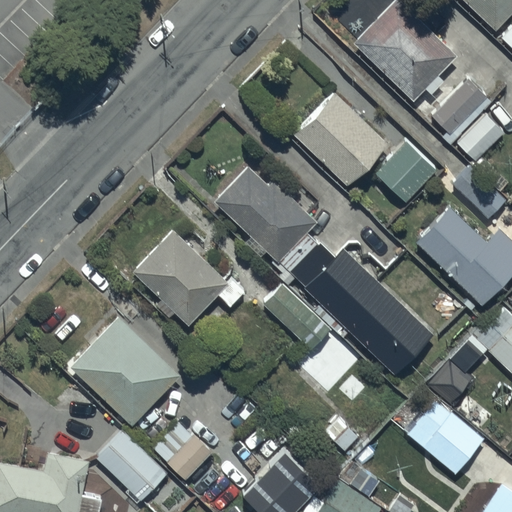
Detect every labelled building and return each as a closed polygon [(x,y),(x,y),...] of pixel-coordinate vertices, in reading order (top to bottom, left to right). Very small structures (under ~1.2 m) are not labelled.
[(454,56),(395,0),(353,45),(412,101),(454,56)] [(511,0),(462,0),(495,31),(511,12),(511,0)] [(511,26),(501,39),(511,49),(511,26)] [(486,96),(465,77),(428,117),(448,136),(486,96)] [(335,93),(293,136),(346,188),(388,145),(335,93)] [(501,133),(483,115),(456,143),(474,161),(501,133)] [(436,171),(403,141),(373,174),(406,204),(436,171)] [(471,162),(450,184),(486,221),(508,199),(471,162)] [(267,187),(247,167),(212,202),(275,263),(315,222),(273,181),(267,187)] [(487,241),(450,206),(414,244),(480,308),(511,275),(511,242),(498,229),(487,241)] [(228,285),(172,231),(130,274),(186,328),(228,285)] [(319,243),(289,274),(393,374),(430,336),(341,249),(333,257),(319,243)] [(330,330),(280,284),(261,305),(311,351),(330,330)] [(476,339),(470,333),(447,358),(463,373),(484,350),(511,374),(511,316),(503,309),(476,339)] [(120,316),(70,367),(131,427),(181,376),(120,316)] [(482,439),(450,413),(421,448),(453,475),(482,439)] [(213,453),(178,419),(150,448),(185,482),(213,453)] [(167,474),(122,430),(95,458),(127,489),(124,493),(137,506),(167,474)] [(42,472),(0,462),(0,511),(99,511),(102,499),(84,495),(92,462),(46,451),(42,472)] [(376,511),(379,508),(337,480),(323,502),(311,495),(301,511),(376,511)] [(511,511),(511,493),(499,485),(480,511),(511,511)]
